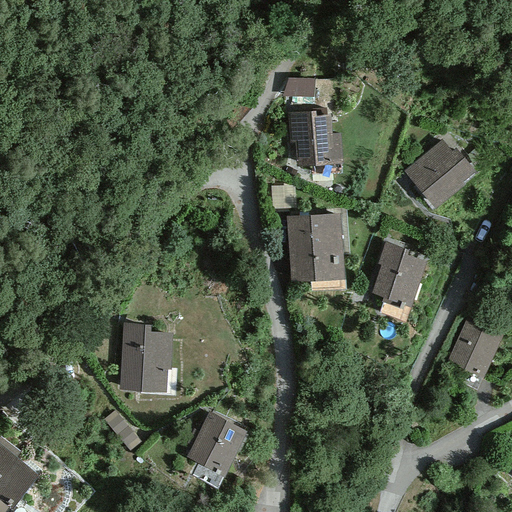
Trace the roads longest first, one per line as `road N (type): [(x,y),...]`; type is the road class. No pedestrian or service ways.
road 1 (residential): [(268,511),(278,464),(281,349),(244,202),(231,184),(202,179),(179,192),(102,306),(0,399)]
road 2 (residential): [(384,511),(405,471),(511,410)]
